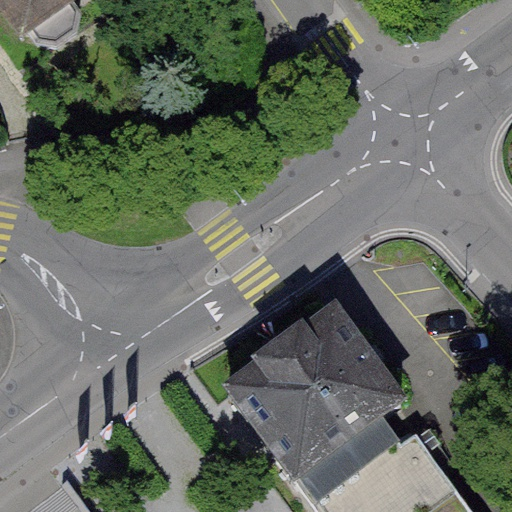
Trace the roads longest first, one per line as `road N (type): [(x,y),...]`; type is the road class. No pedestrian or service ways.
road 1 (tertiary): [(121,354),(401,140)]
road 2 (residential): [(302,0),(401,140)]
road 3 (residential): [(0,243),(56,279),(121,354)]
road 4 (residential): [(401,140),(511,262)]
road 5 (tertiary): [(0,445),(121,354)]
road 6 (tertiary): [(401,140),(511,59)]
